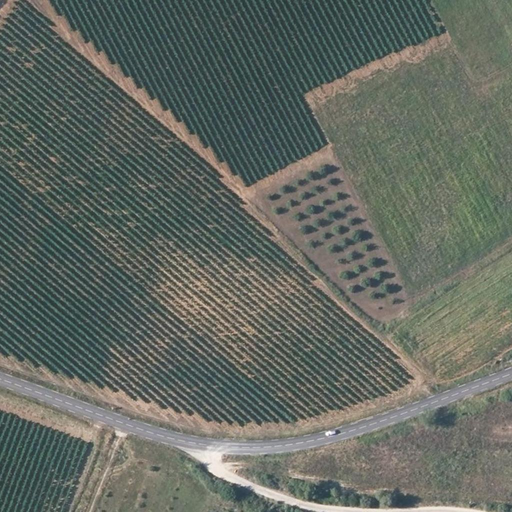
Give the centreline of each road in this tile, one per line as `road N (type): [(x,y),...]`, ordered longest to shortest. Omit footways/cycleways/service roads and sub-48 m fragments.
road 1 (tertiary): [(0,377),(143,429),(233,448),(339,435),(511,374)]
road 2 (track): [(202,443),(215,469),(252,485),(362,511)]
